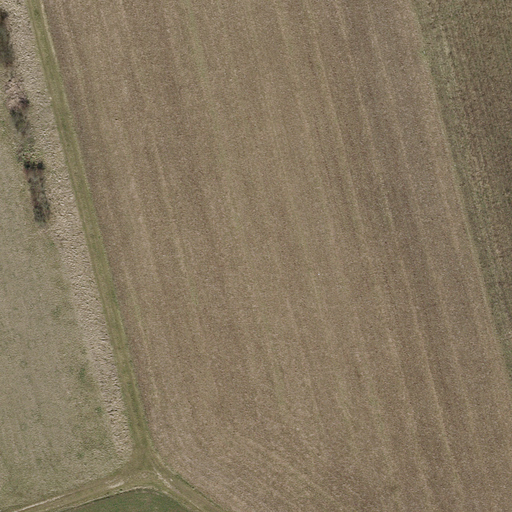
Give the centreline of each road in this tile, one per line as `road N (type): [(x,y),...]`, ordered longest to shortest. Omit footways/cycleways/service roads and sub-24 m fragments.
road 1 (track): [(34,0),(153,472)]
road 2 (track): [(33,511),(153,472),(210,511)]
